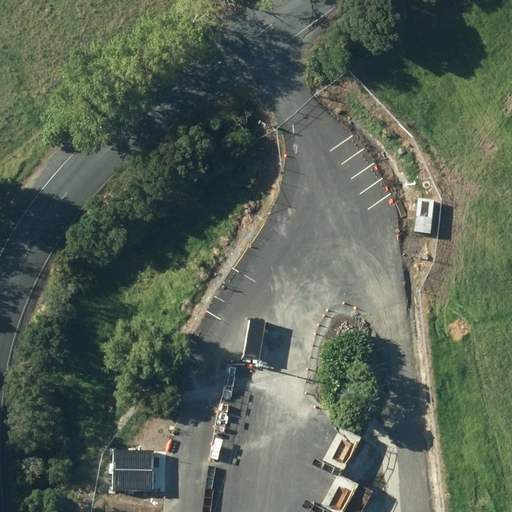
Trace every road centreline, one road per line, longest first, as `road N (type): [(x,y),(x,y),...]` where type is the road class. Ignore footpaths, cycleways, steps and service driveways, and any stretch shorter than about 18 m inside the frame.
road 1 (residential): [(0,310),(78,161),(268,0)]
road 2 (unknown): [(241,23),(311,142),(344,281)]
